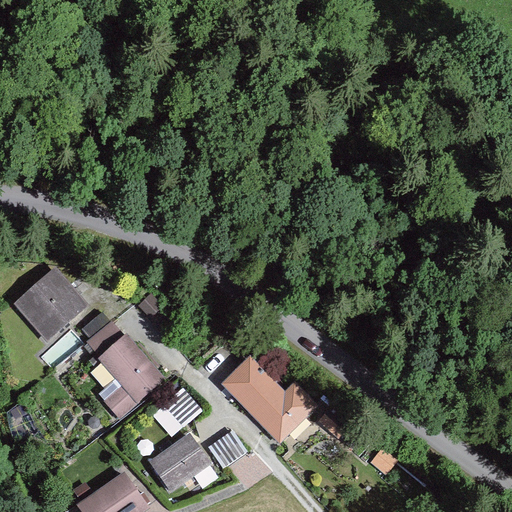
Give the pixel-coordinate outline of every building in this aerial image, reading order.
[(53,335),(81,312),(51,276),(23,300),(53,335)] [(161,381),(112,324),(89,343),(126,387),(107,404),(119,417),(161,381)] [(281,440),(314,408),(296,389),(285,400),(259,373),(248,383),(244,379),(233,390),(281,440)] [(187,430),(206,413),(186,391),(168,408),(187,430)] [(234,443),(224,450),(232,461),(242,454),(234,443)] [(208,464),(193,444),(156,470),(171,490),(208,464)] [(139,511),(146,508),(129,484),(88,511),(139,511)]
